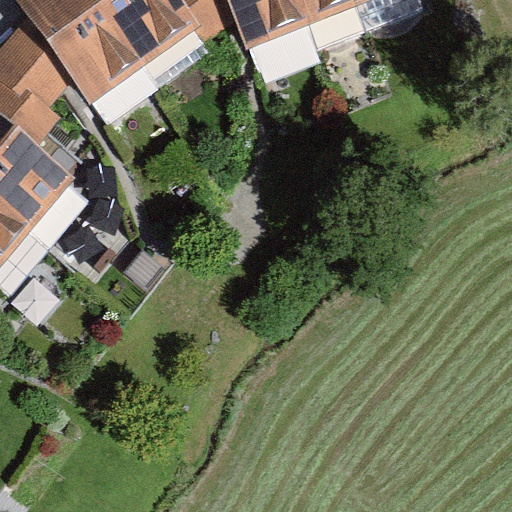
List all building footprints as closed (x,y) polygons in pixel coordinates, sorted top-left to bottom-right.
[(88,114),(143,73),(91,0),(19,0),(13,5),(88,114)] [(91,0),(143,73),(199,32),(175,0),(91,0)] [(292,0),(224,0),(254,76),(313,53),(292,0)] [(360,0),(292,0),(313,53),(373,30),(360,0)] [(429,0),(360,0),(373,30),(432,7),(429,0)] [(0,122),(0,212),(33,241),(78,189),(0,122)] [(0,212),(0,278),(33,241),(0,212)]
